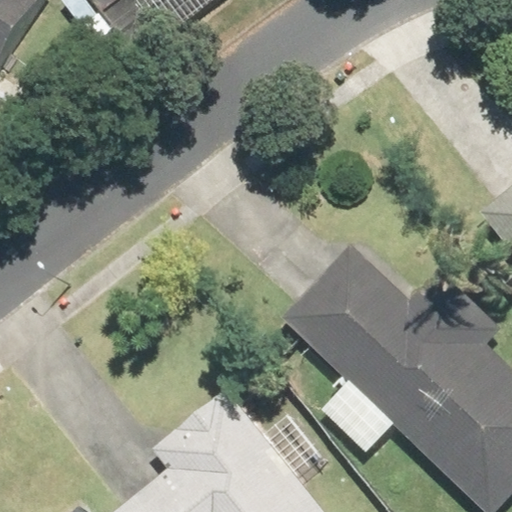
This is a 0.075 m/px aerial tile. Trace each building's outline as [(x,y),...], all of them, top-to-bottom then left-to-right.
[(0,0),(0,73),(7,78),(57,0),(0,0)] [(0,91),(0,123),(15,101),(0,91)] [(511,194),(490,212),(511,239),(511,194)] [(361,245),(288,322),(487,511),(511,511),(511,360),(497,346),(511,332),(454,277),(426,307),(361,245)] [(128,511),(334,511),(237,393),(167,450),(177,472),(128,511)]
